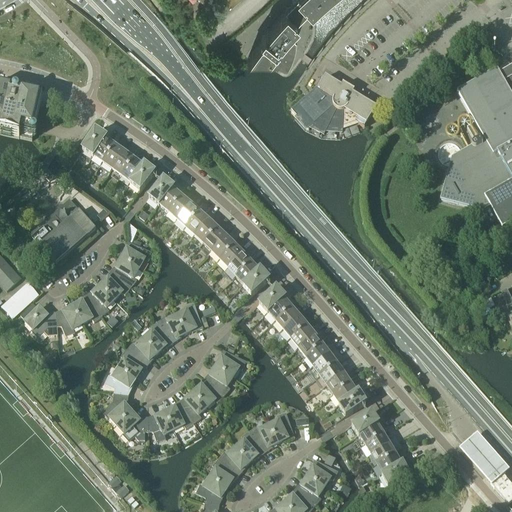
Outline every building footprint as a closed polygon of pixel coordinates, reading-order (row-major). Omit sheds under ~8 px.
[(202,0),(206,4),(210,0),(214,0),(224,12),(237,0),(202,0)] [(303,14),(308,9),(299,0),(291,0),(290,1),(286,6),(298,19),(303,14)] [(304,0),(313,9),(318,5),(320,7),(326,2),(328,0),(304,0)] [(255,46),(247,58),(260,66),(264,61),(274,69),(277,70),(275,72),(276,72),(277,71),(278,71),(279,70),(279,69),(280,68),(281,67),(282,67),(282,66),(283,65),(284,64),(284,63),(285,63),(285,62),(286,61),(287,60),(287,59),(288,58),(288,57),(289,56),(289,55),(290,55),(290,54),(291,53),(291,52),(292,51),(292,50),(292,49),(293,48),(293,47),(293,46),(294,45),(294,44),(294,43),(295,42),(295,41),(295,40),(295,39),(296,38),(296,37),(296,35),(296,34),(296,33),(296,32),(296,31),(296,30),(291,26),(298,19),(286,8),(276,19),(268,30),(265,28),(262,32),(264,34),(255,46)] [(450,66),(446,63),(446,62),(441,66),(445,70),(450,66)] [(511,66),(509,68),(505,71),(498,75),(496,71),(456,94),(474,125),(466,129),(474,144),(472,145),(471,146),(471,147),(471,148),(471,149),(452,160),(441,201),(482,212),(489,225),(496,221),(501,230),(511,223),(511,66)] [(342,86),(341,88),(325,78),(317,91),(291,114),(291,113),(291,114),(295,119),(306,131),(305,131),(306,131),(309,129),(323,135),(323,136),(325,132),(340,133),(341,133),(341,129),(356,124),(364,129),(376,110),(352,95),(354,93),(342,86)] [(31,142),(41,99),(0,89),(0,135),(18,140),(19,139),(31,142)] [(105,142),(105,141),(94,134),(81,154),(92,161),(93,159),(92,159),(104,142),(105,142)] [(114,149),(105,142),(104,142),(92,159),(93,159),(102,166),(114,149)] [(112,172),(124,156),(114,149),(102,166),(112,172)] [(121,179),(133,163),(124,156),(112,172),(121,179)] [(143,170),(142,170),(133,163),(121,179),(130,186),(143,170)] [(139,195),(154,177),(143,169),(142,170),(143,170),(130,186),(129,187),(139,195)] [(48,183),(53,179),(49,175),(45,179),(48,183)] [(172,193),(173,192),(163,183),(148,202),(158,210),(159,209),(158,208),(171,192),(172,193)] [(181,200),(172,193),(171,192),(158,208),(159,209),(167,216),(181,200)] [(176,223),(190,208),(181,200),(167,216),(176,223)] [(38,230),(29,237),(55,267),(87,238),(95,232),(79,213),(69,202),(45,223),(46,225),(39,232),(38,230)] [(185,231),(199,216),(190,208),(176,223),(185,231)] [(142,214),(138,219),(144,223),(148,218),(142,214)] [(194,239),(208,224),(199,216),(185,231),(194,239)] [(202,247),(217,232),(208,224),(194,239),(202,247)] [(130,246),(136,232),(129,226),(127,229),(128,241),(127,245),(130,246)] [(211,255),(225,240),(217,232),(202,247),(211,255)] [(219,263),(234,249),(225,240),(211,255),(219,263)] [(147,264),(151,255),(127,245),(122,255),(123,256),(120,261),(138,272),(144,262),(147,264)] [(227,272),(242,257),(234,249),(219,263),(227,272)] [(235,280),(251,266),(242,257),(227,272),(235,280)] [(0,287),(5,294),(19,282),(0,260),(0,287)] [(133,281),(138,272),(120,261),(117,266),(116,266),(109,274),(130,291),(136,283),(133,281)] [(259,275),(258,274),(251,266),(235,280),(243,288),(243,289),(259,275)] [(250,299),(268,283),(259,273),(258,274),(259,275),(243,289),(243,288),(242,289),(250,299)] [(124,298),(130,291),(109,274),(102,283),(103,284),(99,288),(114,303),(121,296),(124,298)] [(38,298),(32,292),(27,286),(1,310),(11,322),(38,298)] [(106,310),(114,303),(99,288),(95,293),(94,292),(85,298),(101,319),(108,314),(106,310)] [(138,291),(136,295),(142,298),(146,292),(142,290),(138,291)] [(507,291),(502,293),(506,303),(511,300),(507,291)] [(283,302),(284,301),(275,292),(258,308),(267,317),(268,316),(267,316),(283,302)] [(93,325),(101,319),(85,298),(76,305),(77,306),(72,309),(82,327),(91,322),(93,325)] [(291,311),(283,302),(267,316),(268,316),(275,324),(291,311)] [(32,306),(20,319),(25,324),(24,325),(32,333),(30,334),(37,341),(43,334),(47,338),(57,338),(57,330),(56,330),(55,315),(49,316),(44,314),(44,316),(39,310),(37,311),(32,306)] [(191,335),(202,331),(193,306),(184,309),(186,313),(176,318),(185,337),(191,334),(191,335)] [(72,332),(82,327),(72,309),(66,312),(66,311),(55,315),(56,330),(57,330),(61,329),(65,340),(74,336),(72,332)] [(283,333),(299,320),(291,311),(275,324),(283,333)] [(180,339),(185,337),(176,318),(167,323),(164,320),(157,325),(171,347),(181,340),(180,339)] [(290,342),(306,329),(299,320),(283,333),(290,342)] [(135,322),(131,326),(135,331),(139,327),(135,322)] [(162,353),(171,347),(157,325),(149,330),(151,334),(143,341),(157,356),(162,352),(162,353)] [(298,351),(314,339),(306,329),(290,342),(298,351)] [(305,361),(321,348),(314,339),(298,351),(305,361)] [(152,360),(157,356),(143,341),(135,348),(132,345),(126,352),(146,369),(153,361),(152,360)] [(312,370),(329,358),(321,348),(305,361),(312,370)] [(139,378),(146,369),(126,352),(120,360),(123,362),(117,371),(135,382),(138,377),(139,378)] [(241,373),(246,364),(222,353),(217,363),(218,364),(215,369),(232,380),(238,371),(241,373)] [(319,379),(336,367),(329,358),(312,370),(319,379)] [(326,389),(343,377),(336,367),(319,379),(326,389)] [(226,389),(232,380),(215,369),(211,374),(210,373),(203,382),(223,399),(229,392),(226,389)] [(131,387),(135,382),(117,371),(112,380),(108,378),(104,387),(114,392),(113,396),(128,398),(133,388),(131,387)] [(333,398),(350,387),(343,377),(326,389),(333,398)] [(217,406),(223,399),(203,382),(196,390),(197,391),(192,395),(206,411),(214,403),(217,406)] [(356,397),(356,396),(350,387),(333,398),(339,408),(356,397)] [(198,418),(206,411),(192,395),(188,399),(187,398),(178,405),(193,426),(201,421),(198,418)] [(364,407),(358,397),(357,395),(356,396),(356,397),(339,408),(338,408),(345,419),(364,407)] [(127,404),(128,398),(113,396),(112,405),(101,415),(108,422),(109,421),(116,429),(131,415),(126,410),(128,409),(127,404)] [(185,432),(193,426),(178,405),(169,411),(169,412),(164,415),(173,433),(183,428),(185,432)] [(136,419),(136,420),(131,415),(116,429),(123,436),(122,438),(128,445),(134,439),(138,443),(145,443),(144,435),(148,435),(147,420),(141,420),(136,419)] [(164,438),(173,433),(164,415),(158,417),(158,416),(147,420),(148,435),(152,435),(156,445),(165,442),(164,438)] [(283,445),(294,441),(285,416),(276,419),(277,423),(268,428),(277,446),(283,443),(283,445)] [(376,428),(378,427),(370,416),(351,429),(358,440),(359,439),(359,438),(376,427),(376,428)] [(382,437),(376,428),(376,427),(359,438),(359,439),(365,448),(382,437)] [(272,449),(277,446),(268,428),(258,432),(256,429),(248,434),(263,456),(272,450),(272,449)] [(254,463),(263,456),(248,434),(241,440),(243,443),(235,450),(249,466),(253,461),(254,463)] [(371,458),(388,448),(382,437),(365,448),(371,458)] [(506,474),(509,471),(478,437),(476,440),(460,453),(492,487),(503,477),(506,474)] [(377,468),(395,458),(388,448),(371,458),(377,468)] [(244,470),(249,466),(235,450),(227,457),(224,454),(218,462),(238,479),(245,470),(244,470)] [(331,469),(335,461),(330,458),(328,457),(324,465),(326,466),(331,469)] [(400,468),(395,458),(377,468),(382,478),(382,479),(400,468)] [(230,487),(238,479),(218,462),(211,469),(215,471),(209,480),(226,492),(229,486),(230,487)] [(333,483),(337,474),(313,463),(308,473),(309,474),(306,479),(323,490),(329,481),(333,483)] [(387,490),(408,479),(401,467),(400,468),(382,479),(382,478),(381,479),(387,490)] [(501,475),(490,485),(493,489),(508,506),(511,501),(511,487),(504,479),(501,475)] [(112,491),(120,484),(115,479),(107,486),(112,491)] [(317,499),(323,490),(306,479),(303,484),(302,483),(294,492),(314,509),(321,502),(317,499)] [(360,479),(358,480),(354,482),(358,488),(361,486),(363,485),(360,479)] [(223,497),(226,492),(209,480),(203,489),(199,487),(195,496),(205,501),(204,505),(219,507),(224,497),(223,497)] [(120,500),(128,493),(123,488),(115,495),(120,500)] [(311,511),(314,509),(294,492),(287,500),(288,501),(284,505),(289,511),(311,511)]
